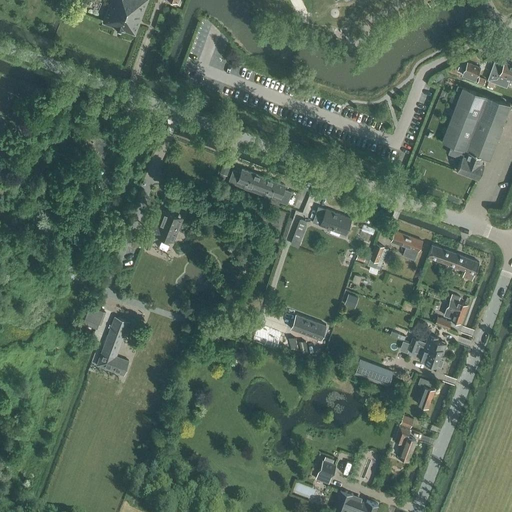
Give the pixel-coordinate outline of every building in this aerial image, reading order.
[(135,33),(147,0),(110,0),(102,21),(135,33)] [(290,0),(295,10),(294,12),(298,21),(308,22),(322,25),(333,27),(342,28),(346,29),(350,40),(351,40),(351,41),(352,41),(353,41),(363,35),(364,35),(364,34),(365,33),(366,19),(401,0),(311,0),(310,3),(308,7),(306,9),(301,0),(290,0)] [(511,77),(511,64),(504,62),(503,65),(501,64),(502,63),(494,60),(487,79),(507,86),(509,79),(509,77),(511,77)] [(481,67),(467,62),(464,70),(477,76),(481,67)] [(434,76),(437,81),(439,79),(442,77),(445,76),(446,75),(444,73),(443,71),(434,76)] [(510,105),(457,84),(455,89),(461,91),(441,140),(460,148),(458,152),(463,154),(457,170),(478,178),(484,163),(480,162),(482,157),(489,159),(497,139),(498,139),(503,125),(502,125),(510,105)] [(104,156),(107,147),(102,145),(104,139),(88,133),(83,148),(104,156)] [(241,172),(233,169),(229,181),(237,184),(238,180),(259,188),(258,192),(264,177),(242,169),(241,172)] [(285,185),(264,177),(258,192),(260,188),(280,196),(279,200),(287,203),(291,191),(284,189),(285,185)] [(80,190),(94,195),(98,184),(84,179),(80,190)] [(318,206),(313,222),(329,228),(335,212),(326,208),(326,209),(318,206)] [(306,231),(311,208),(304,207),(299,229),(306,231)] [(150,233),(145,246),(150,248),(155,234),(173,241),(182,218),(164,210),(161,217),(160,217),(158,222),(159,223),(158,225),(154,224),(151,232),(151,233),(150,233)] [(335,212),(329,228),(345,234),(351,218),(335,212)] [(80,216),(77,225),(84,228),(87,219),(80,216)] [(296,230),(291,244),(296,246),(302,232),(296,230)] [(416,260),(418,253),(422,242),(394,233),(390,243),(405,248),(403,256),(416,260)] [(376,243),(369,259),(377,262),(383,246),(376,243)] [(474,274),(480,264),(432,246),(427,257),(464,271),(462,277),(471,280),(473,274),(474,274)] [(366,258),(364,262),(376,267),(378,262),(366,258)] [(355,277),(362,279),(364,270),(357,268),(355,277)] [(349,293),(345,304),(355,307),(359,297),(349,293)] [(447,307),(444,315),(451,318),(451,320),(460,323),(467,304),(459,301),(460,296),(452,293),(447,307)] [(106,317),(110,303),(92,299),(89,313),(106,317)] [(321,339),(326,326),(296,315),(291,328),(321,339)] [(115,316),(97,365),(124,375),(129,360),(113,354),(126,320),(115,316)] [(448,328),(451,322),(437,317),(435,323),(448,328)] [(99,323),(85,318),(83,323),(97,328),(99,323)] [(413,337),(411,342),(442,354),(447,343),(437,340),(438,337),(429,334),(426,342),(413,337)] [(442,354),(411,342),(408,349),(421,353),(419,359),(432,364),(431,366),(440,370),(445,355),(442,354)] [(393,370),(360,358),(354,373),(388,385),(393,370)] [(418,404),(430,408),(436,389),(430,387),(432,381),(420,376),(418,382),(425,385),(418,404)] [(399,423),(409,427),(412,419),(402,415),(399,423)] [(409,461),(417,439),(408,436),(411,430),(400,426),(395,441),(405,444),(400,457),(409,461)] [(324,460),(319,471),(332,476),(337,465),(324,460)] [(298,488),(315,494),(319,484),(301,477),(298,488)] [(376,511),(379,505),(368,500),(367,503),(352,497),(353,495),(341,490),(334,510),(338,511),(376,511)]
